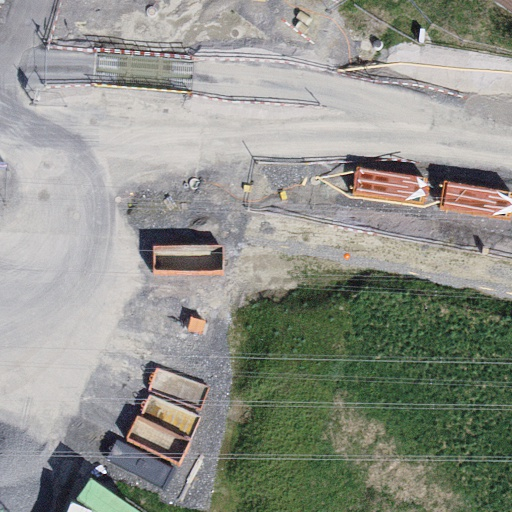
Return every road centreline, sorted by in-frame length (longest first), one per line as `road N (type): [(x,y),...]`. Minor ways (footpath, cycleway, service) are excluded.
road 1 (primary): [(511,176),(0,52)]
road 2 (primary): [(511,187),(1,100)]
